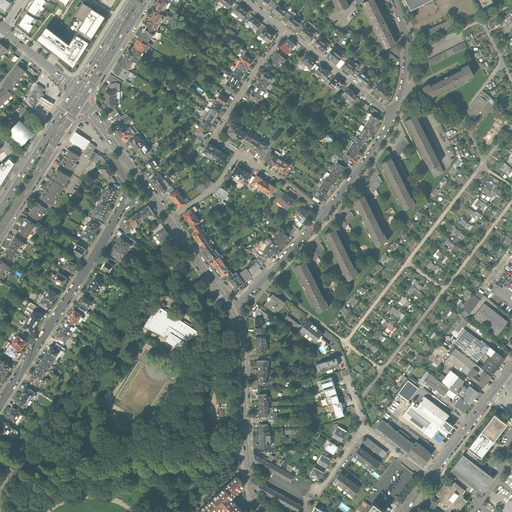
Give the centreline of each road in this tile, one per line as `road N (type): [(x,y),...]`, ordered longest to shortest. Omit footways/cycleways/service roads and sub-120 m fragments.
road 1 (track): [(511,126),(345,342)]
road 2 (track): [(362,396),(511,200)]
road 3 (residential): [(0,404),(119,211)]
road 4 (tertiary): [(231,310),(241,344),(248,472),(264,511)]
road 5 (primary): [(0,231),(82,100)]
road 6 (residential): [(239,152),(216,132),(285,32)]
road 7 (primary): [(74,91),(0,210)]
road 8 (residential): [(285,32),(393,115)]
road 9 (tertiary): [(427,476),(511,369)]
road 10 (residential): [(231,310),(324,213)]
road 11 (residential): [(324,213),(393,115)]
